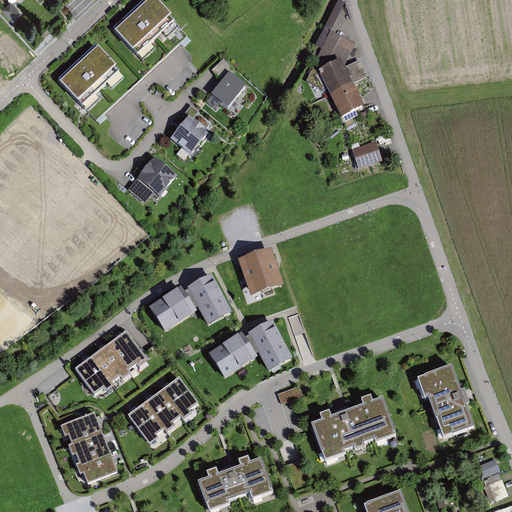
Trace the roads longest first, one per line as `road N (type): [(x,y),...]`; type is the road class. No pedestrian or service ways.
road 1 (residential): [(418,192),(169,280),(19,391)]
road 2 (residential): [(73,508),(152,474),(276,380),(457,321)]
road 3 (residential): [(30,81),(101,166),(122,169),(180,103)]
road 4 (residential): [(418,192),(352,0)]
road 5 (residential): [(511,456),(457,321)]
road 6 (residential): [(457,321),(418,192)]
road 7 (residential): [(19,391),(73,508)]
